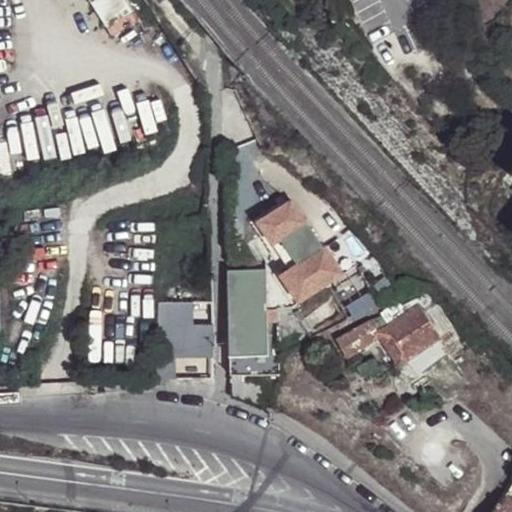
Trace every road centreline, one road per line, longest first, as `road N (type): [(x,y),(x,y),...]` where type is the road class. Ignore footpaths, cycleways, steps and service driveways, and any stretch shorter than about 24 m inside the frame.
road 1 (unclassified): [(219,0),(208,48),(223,437)]
road 2 (primary): [(0,472),(260,511)]
road 3 (primary): [(223,437),(150,420),(0,419)]
road 4 (primary): [(346,511),(299,472),(223,437)]
